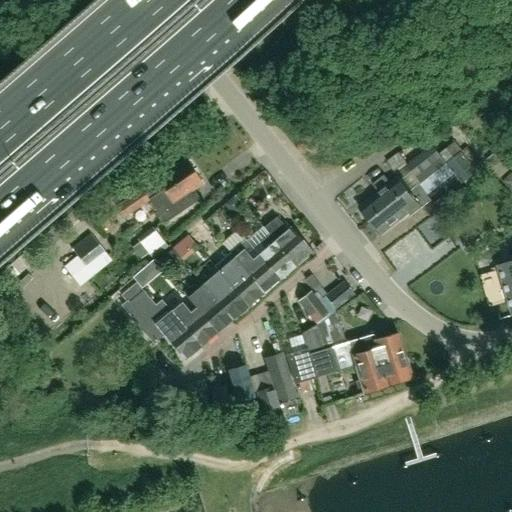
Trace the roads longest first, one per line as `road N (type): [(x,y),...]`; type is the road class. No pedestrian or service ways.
road 1 (track): [(0,467),(96,444),(249,460),(418,392),(471,344)]
road 2 (motorway): [(0,212),(246,0)]
road 3 (unclassified): [(344,238),(154,0)]
road 4 (residential): [(344,238),(190,370)]
road 5 (motorway): [(144,0),(0,124)]
road 6 (unclassified): [(471,344),(421,320),(344,238)]
